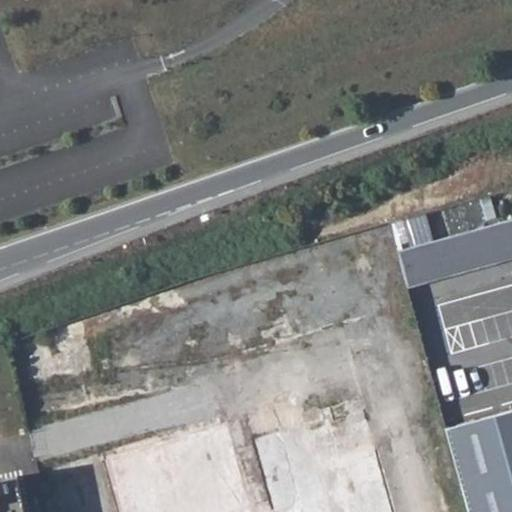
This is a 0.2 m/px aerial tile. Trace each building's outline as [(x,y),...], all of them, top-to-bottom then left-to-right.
[(511,221),(399,253),(408,288),(511,260),(511,221)] [(256,439),(275,511),(389,511),(363,415),(333,423),(329,408),(300,416),(302,425),(256,439)] [(511,511),(511,415),(443,435),(465,511),(511,511)] [(104,458),(118,511),(247,511),(224,424),(104,458)] [(23,511),(17,484),(0,488),(0,511),(23,511)]
